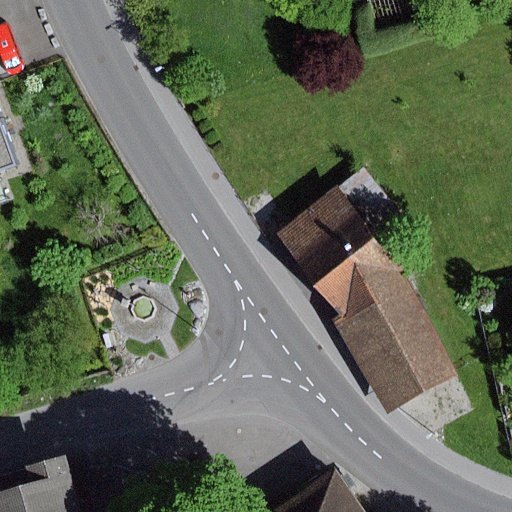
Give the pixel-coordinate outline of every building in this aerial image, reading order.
[(0,104),(0,172),(21,165),(0,104)] [(277,234),(317,285),(377,239),(405,217),(365,167),(277,234)] [(377,239),(317,285),(341,316),(333,322),(392,411),(460,374),(410,284),(377,239)] [(363,511),(335,471),(275,511),(363,511)] [(48,490),(0,502),(0,511),(89,511),(82,481),(48,490)]
